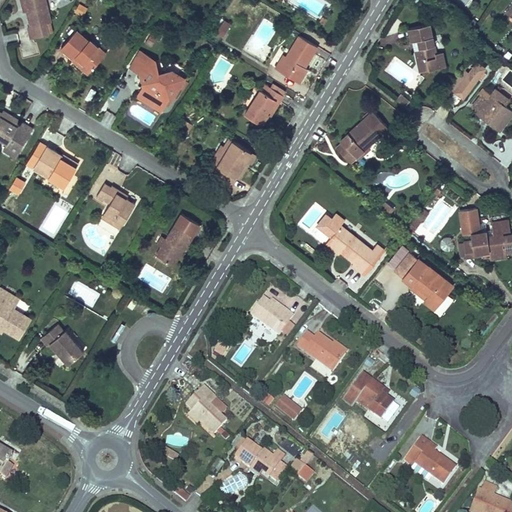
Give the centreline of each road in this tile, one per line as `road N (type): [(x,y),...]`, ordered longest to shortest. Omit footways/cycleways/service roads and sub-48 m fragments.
road 1 (residential): [(248,224),(444,380),(475,372),(511,324)]
road 2 (residential): [(0,52),(16,79),(248,224)]
road 3 (residential): [(248,224),(383,0)]
road 4 (residential): [(116,440),(248,224)]
road 5 (residential): [(417,121),(511,195)]
